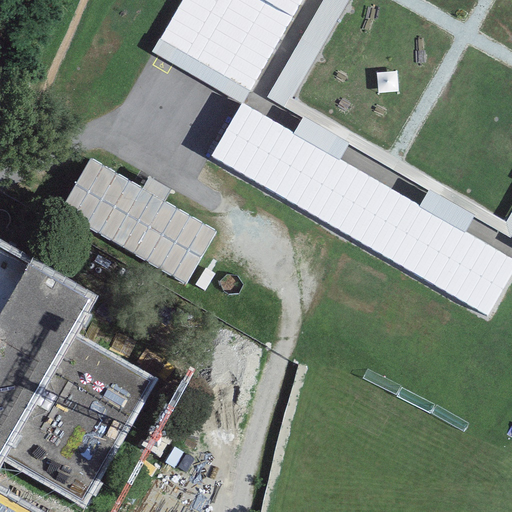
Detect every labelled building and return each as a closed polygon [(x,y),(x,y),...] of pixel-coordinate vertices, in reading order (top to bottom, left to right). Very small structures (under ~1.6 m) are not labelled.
[(194,0),(162,66),(251,109),(305,0),(324,0),(273,105),(293,116),(350,0),(194,0)] [(511,222),(293,111),(311,114),(292,104),(288,112),(269,109),(273,90),(255,86),(211,172),(495,317),(511,283),(511,260),(471,240),(477,230),(496,240),(511,242),(511,222)] [(219,235),(165,207),(172,194),(150,183),(145,192),(91,164),(61,222),(190,289),(219,235)] [(88,305),(28,270),(0,317),(0,511),(3,506),(0,503),(0,456),(81,503),(151,384),(69,337),(88,305)] [(486,394),(508,402),(511,391),(511,374),(496,368),(486,394)] [(472,400),(462,423),(490,435),(500,412),(472,400)]
